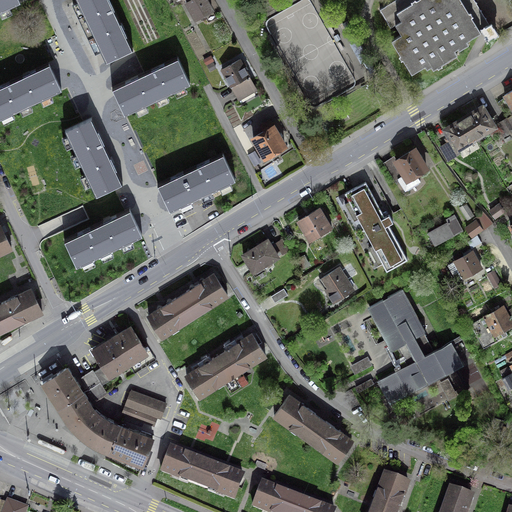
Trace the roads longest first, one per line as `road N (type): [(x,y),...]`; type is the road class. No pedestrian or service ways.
road 1 (residential): [(212,238),(290,368),(319,400),(422,453),(511,485)]
road 2 (tertiary): [(317,174),(511,55)]
road 3 (residential): [(317,174),(221,0)]
road 4 (tertiary): [(69,325),(212,238)]
road 5 (residential): [(0,182),(69,325)]
road 6 (secondary): [(142,511),(0,448)]
road 7 (tertiary): [(212,238),(317,174)]
